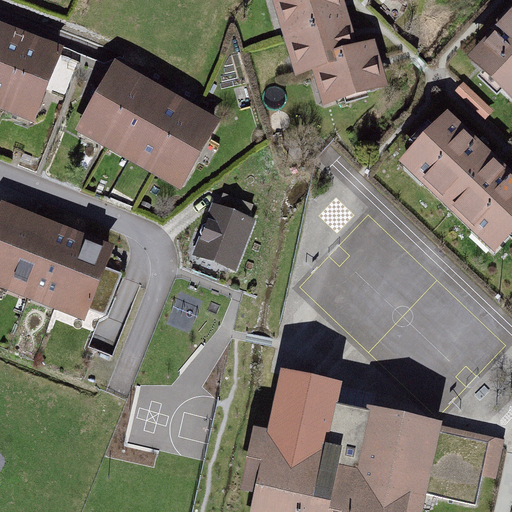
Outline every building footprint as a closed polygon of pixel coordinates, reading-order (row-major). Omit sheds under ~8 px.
[(347,0),(280,0),(302,73),(319,68),(328,100),(389,82),(377,39),(360,40),(347,0)] [(511,24),(468,71),(511,112),(511,24)] [(0,56),(8,35),(0,32),(0,56)] [(0,116),(8,120),(37,47),(8,35),(0,56),(0,116)] [(37,131),(65,58),(37,47),(8,120),(37,131)] [(108,146),(148,79),(122,63),(82,131),(108,146)] [(134,162),(174,94),(148,79),(108,146),(134,162)] [(474,87),(463,97),(489,123),(499,114),(474,87)] [(160,177),(200,109),(174,94),(134,162),(160,177)] [(186,192),(226,125),(200,109),(160,177),(186,192)] [(511,245),(511,179),(450,122),(404,171),(499,259),(511,245)] [(0,283),(6,286),(33,216),(5,205),(0,216),(0,283)] [(253,225),(211,210),(191,265),(233,280),(253,225)] [(35,297),(62,227),(33,216),(6,286),(35,297)] [(64,308),(91,238),(62,227),(35,297),(64,308)] [(92,319),(120,249),(91,238),(64,308),(92,319)] [(346,391),(284,377),(255,511),(426,511),(443,434),(342,412),(346,391)]
